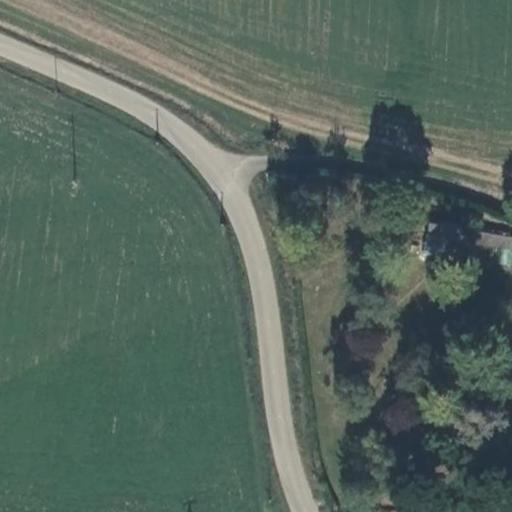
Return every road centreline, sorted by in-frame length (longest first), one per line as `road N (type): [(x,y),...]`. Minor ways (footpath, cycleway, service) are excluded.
road 1 (unclassified): [(304,511),(284,466),(253,238),(231,175)]
road 2 (unclassified): [(231,175),(300,162),(404,173),(511,208)]
road 3 (unclassified): [(231,175),(198,144),(122,100),(0,45)]
